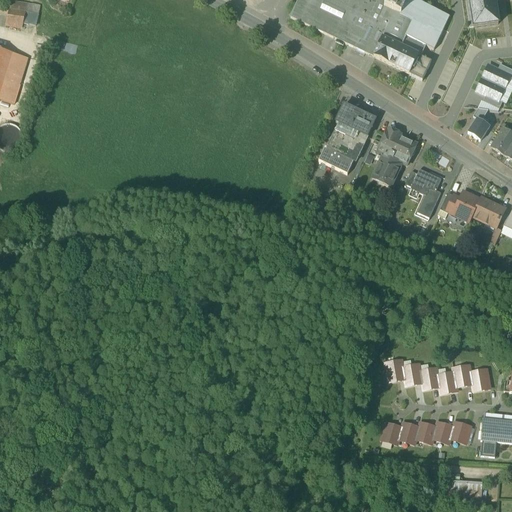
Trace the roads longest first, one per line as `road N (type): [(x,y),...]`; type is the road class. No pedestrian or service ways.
road 1 (track): [(0,209),(161,199),(511,286)]
road 2 (track): [(46,511),(77,455),(103,446),(511,469)]
road 3 (tertiary): [(263,31),(511,180)]
